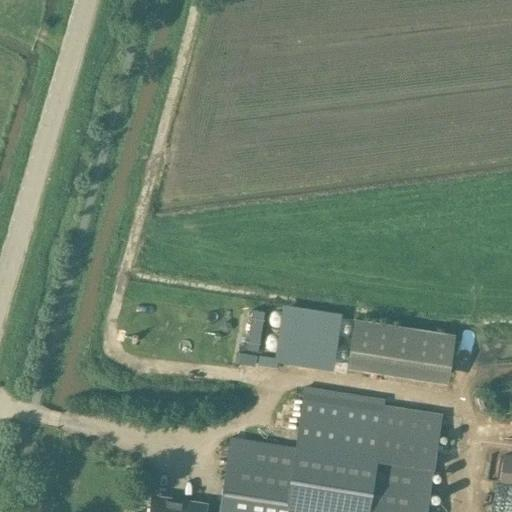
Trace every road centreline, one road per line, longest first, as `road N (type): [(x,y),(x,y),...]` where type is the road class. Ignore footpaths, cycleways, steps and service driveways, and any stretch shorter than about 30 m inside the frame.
road 1 (unclassified): [(7,511),(142,0)]
road 2 (tertiary): [(0,294),(85,0)]
